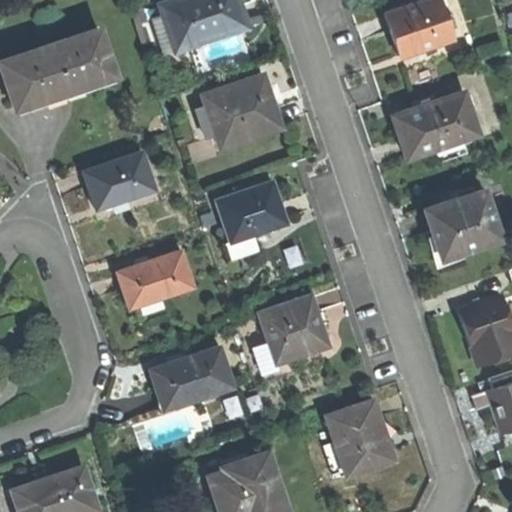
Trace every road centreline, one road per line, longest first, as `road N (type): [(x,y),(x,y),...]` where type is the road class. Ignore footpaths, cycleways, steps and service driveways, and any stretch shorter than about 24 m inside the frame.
road 1 (residential): [(292,0),(458,482),(444,511)]
road 2 (residential): [(0,441),(71,417),(90,383),(46,239),(8,232),(0,241)]
